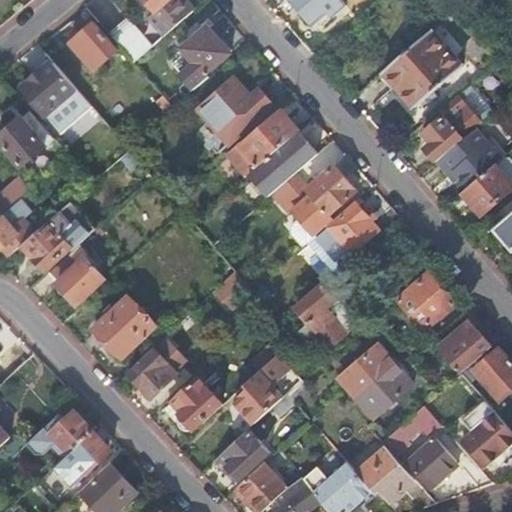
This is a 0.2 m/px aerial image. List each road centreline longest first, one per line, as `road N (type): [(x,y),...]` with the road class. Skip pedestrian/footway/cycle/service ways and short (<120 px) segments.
road 1 (residential): [(511,321),(232,0)]
road 2 (residential): [(205,511),(0,300)]
